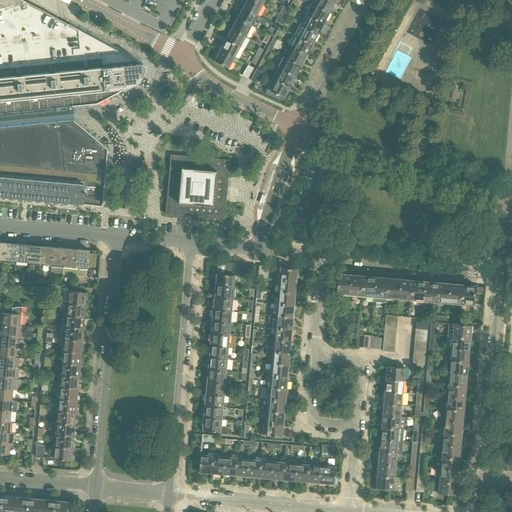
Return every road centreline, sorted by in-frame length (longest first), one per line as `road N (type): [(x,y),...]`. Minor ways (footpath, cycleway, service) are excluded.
road 1 (residential): [(168,494),(190,244)]
road 2 (residential): [(117,238),(96,487)]
road 3 (tertiary): [(506,204),(297,128)]
road 4 (residential): [(476,268),(498,293),(481,475)]
road 5 (residential): [(476,268),(321,257)]
road 6 (residential): [(297,128),(365,0)]
road 7 (tertiary): [(297,128),(209,85),(182,54)]
road 8 (residential): [(321,257),(190,244)]
road 9 (residential): [(299,506),(168,494)]
